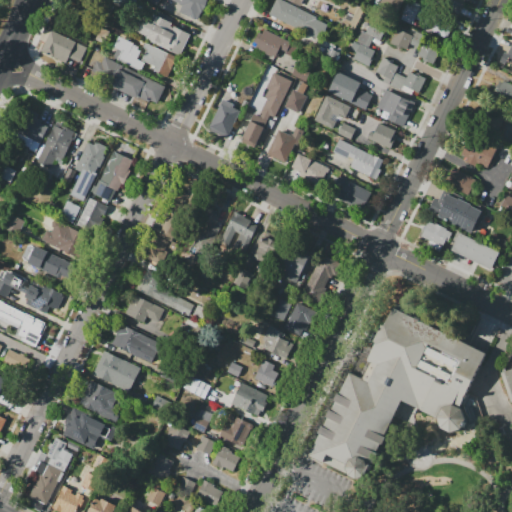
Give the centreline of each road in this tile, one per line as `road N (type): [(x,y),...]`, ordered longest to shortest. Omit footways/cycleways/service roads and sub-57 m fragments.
road 1 (residential): [(252,511),(502,0)]
road 2 (residential): [(511,317),(3,62)]
road 3 (residential): [(240,0),(0,486)]
